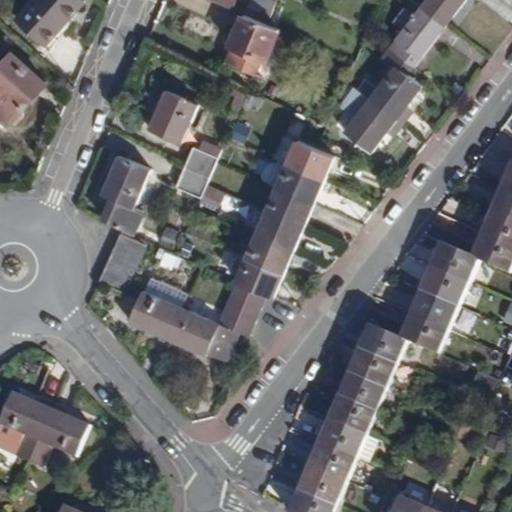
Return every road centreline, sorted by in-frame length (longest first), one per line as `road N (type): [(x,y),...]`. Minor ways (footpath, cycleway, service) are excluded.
road 1 (residential): [(511,85),(204,485)]
road 2 (residential): [(134,0),(41,230)]
road 3 (residential): [(46,304),(178,444),(204,485)]
